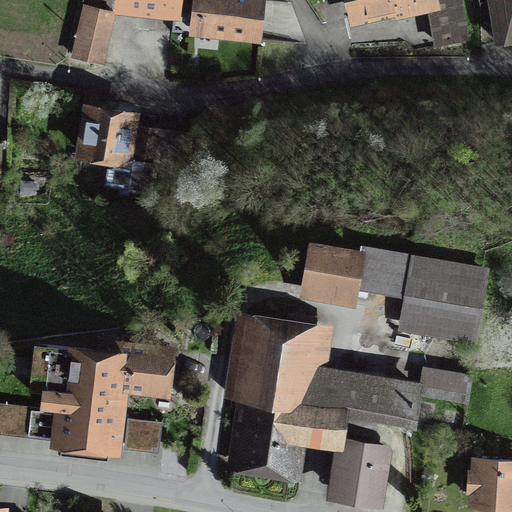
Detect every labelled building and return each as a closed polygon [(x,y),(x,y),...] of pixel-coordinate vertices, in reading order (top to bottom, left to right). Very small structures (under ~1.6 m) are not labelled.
[(199,0),(197,28),(254,33),(257,0),(199,0)] [(353,0),(358,22),(398,13),(396,5),(418,0),(353,0)] [(430,0),(438,44),(467,38),(460,0),(430,0)] [(74,55),(101,61),(113,11),(86,5),(74,55)] [(132,113),(89,106),(79,169),(108,173),(110,155),(125,158),(132,113)] [(110,155),(108,173),(106,183),(118,186),(121,192),(127,193),(128,187),(151,191),(156,159),(186,164),(191,134),(160,129),(159,132),(136,128),(131,159),(125,158),(110,155)] [(314,244),(307,284),(352,292),(354,278),(412,288),(410,303),(455,311),(451,332),(471,336),(483,269),(360,247),(359,252),(314,244)] [(254,322),(242,397),(250,398),(240,459),(290,466),(300,406),(302,406),(314,331),(312,331),(314,317),(290,313),(288,327),(254,322)] [(119,353),(117,385),(164,391),(169,349),(120,343),(119,353)] [(66,404),(62,437),(110,443),(117,385),(119,353),(47,344),(45,360),(34,359),(31,387),(45,388),(43,402),(66,404)] [(416,385),(341,373),(336,404),(411,416),(416,385)] [(32,409),(0,405),(0,433),(29,436),(32,409)] [(334,489),(377,496),(385,446),(374,444),(378,415),(328,408),(324,436),(343,439),(334,489)] [(161,452),(164,424),(127,420),(125,448),(161,452)] [(511,459),(477,458),(474,500),(511,502),(511,459)]
